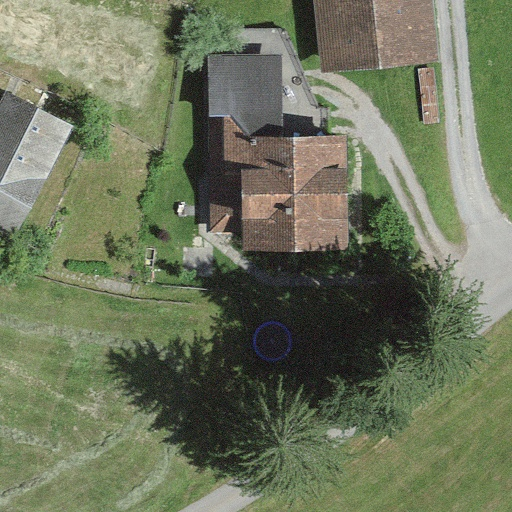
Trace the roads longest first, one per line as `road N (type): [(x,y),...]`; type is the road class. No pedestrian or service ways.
road 1 (unclassified): [(198,511),(391,388),(508,288)]
road 2 (unclassified): [(508,288),(483,228),(466,153),(450,0)]
